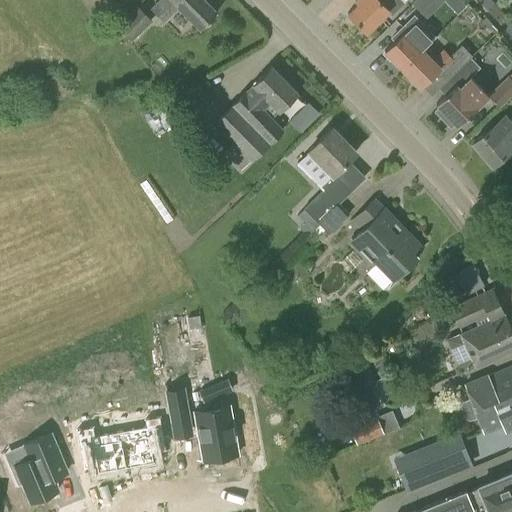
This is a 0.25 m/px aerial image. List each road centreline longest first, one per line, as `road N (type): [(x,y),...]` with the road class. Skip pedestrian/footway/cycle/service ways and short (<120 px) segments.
road 1 (secondary): [(511,273),(418,155),(266,0)]
road 2 (residential): [(112,510),(236,487)]
